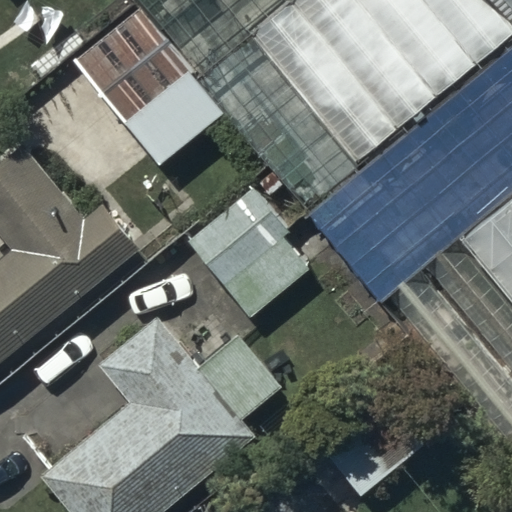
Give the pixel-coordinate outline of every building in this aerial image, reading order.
[(146,0),(205,66),(253,37),(298,0),(146,0)] [(511,34),(511,17),(497,0),(298,0),(253,37),(356,162),(511,34)] [(511,0),(497,0),(511,17),(511,0)] [(223,109),(139,6),(74,59),(158,162),(223,109)] [(0,358),(138,245),(101,200),(84,214),(22,139),(0,157),(0,230),(12,245),(0,255),(0,358)] [(254,183),(189,237),(253,314),(312,266),(283,231),(289,226),(254,183)] [(511,188),(395,285),(511,426),(511,188)] [(130,398),(42,471),(75,511),(156,511),(254,431),(242,416),(284,381),(240,329),(199,363),(157,312),(99,360),(130,398)] [(379,399),(322,444),(360,492),(417,447),(379,399)]
